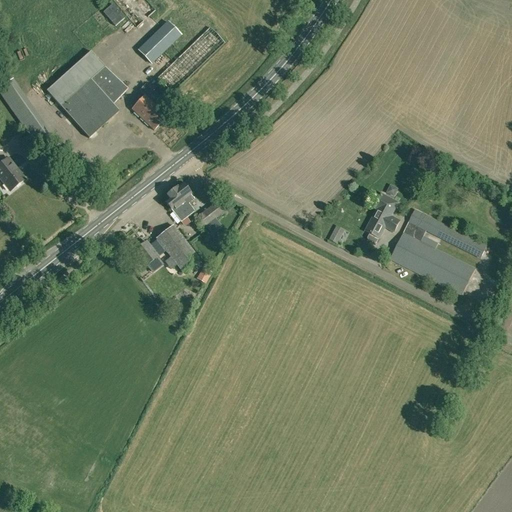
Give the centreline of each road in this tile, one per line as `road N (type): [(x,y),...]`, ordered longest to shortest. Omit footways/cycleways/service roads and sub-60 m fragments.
road 1 (unclassified): [(511,339),(211,184),(183,156)]
road 2 (secondary): [(0,300),(183,156)]
road 3 (secondary): [(183,156),(258,96),(327,0)]
